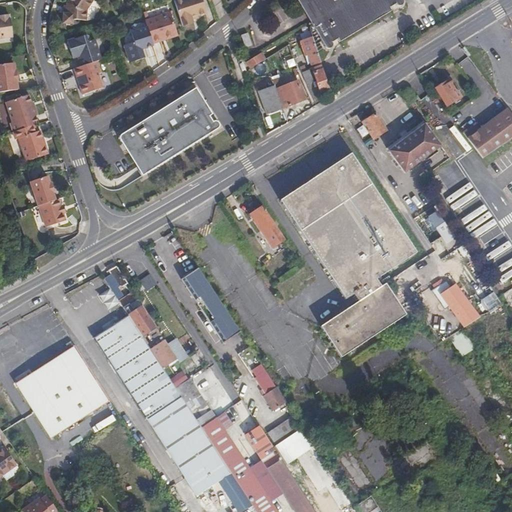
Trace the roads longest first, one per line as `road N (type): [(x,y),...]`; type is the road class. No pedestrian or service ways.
road 1 (primary): [(511,0),(108,248)]
road 2 (unknown): [(52,278),(75,329),(192,511)]
road 3 (residential): [(71,135),(197,58),(264,0)]
road 4 (residential): [(43,0),(41,39),(71,135)]
